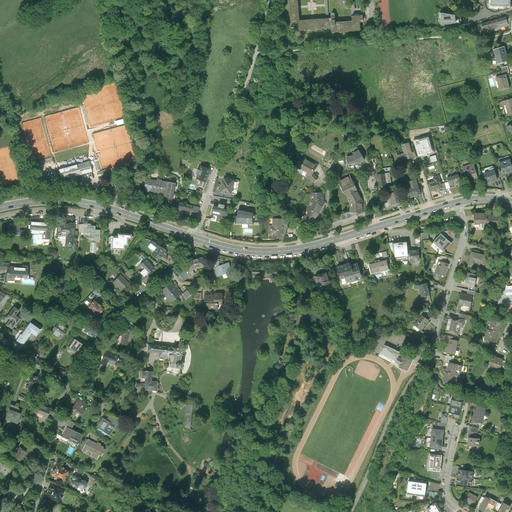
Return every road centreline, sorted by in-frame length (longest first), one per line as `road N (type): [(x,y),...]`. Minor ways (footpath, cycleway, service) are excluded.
road 1 (primary): [(195,238),(280,251),(456,202)]
road 2 (unclassified): [(195,238),(273,0)]
road 3 (track): [(284,273),(296,326),(258,413),(247,471),(229,485),(214,481)]
road 4 (track): [(258,511),(270,469),(327,356),(316,313),(296,302)]
road 5 (unclassified): [(195,238),(188,255),(119,316),(66,386)]
road 6 (track): [(155,172),(141,95),(120,58),(122,40),(109,12),(117,0)]
road 7 (residential): [(462,245),(422,370)]
